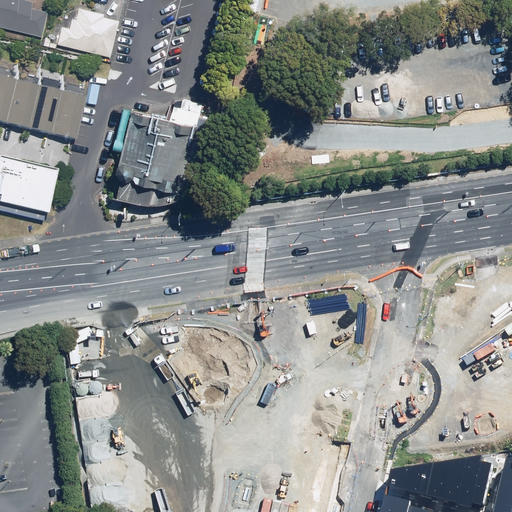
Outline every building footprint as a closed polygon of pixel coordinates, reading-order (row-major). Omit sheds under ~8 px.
[(0,0),(0,27),(40,38),(46,13),(29,9),(31,4),(17,0),(16,0),(0,0)] [(68,30),(61,28),(56,45),(109,59),(118,23),(101,18),(102,15),(78,9),(75,21),(70,20),(68,30)] [(82,97),(0,77),(0,123),(72,141),(82,97)] [(181,199),(200,126),(138,110),(117,192),(120,198),(147,204),(181,199)] [(0,161),(0,208),(42,219),(53,174),(0,161)] [(511,289),(487,292),(491,326),(506,324),(511,368),(511,289)] [(477,305),(447,311),(452,339),(438,342),(443,365),(486,356),(477,305)] [(243,330),(236,359),(306,377),(301,396),(322,401),(334,352),(243,330)] [(100,373),(97,354),(73,357),(92,489),(132,484),(128,453),(120,454),(108,372),(100,373)] [(153,454),(154,462),(150,463),(152,480),(157,480),(158,483),(195,479),(183,374),(169,376),(168,362),(141,365),(145,398),(155,397),(156,404),(153,404),(158,446),(162,446),(163,453),(153,454)] [(227,465),(207,467),(209,489),(241,487),(239,465),(234,465),(237,453),(260,459),(262,450),(277,454),(274,468),(298,474),(311,419),(219,396),(212,424),(220,426),(211,461),(227,465)] [(466,435),(482,432),(477,397),(437,403),(443,445),(467,442),(466,435)] [(472,459),(467,481),(487,486),(494,456),(472,459)] [(511,458),(505,459),(502,474),(511,476),(511,458)] [(454,462),(445,499),(461,503),(467,481),(472,459),(454,462)] [(435,465),(428,495),(445,499),(454,462),(435,465)] [(418,468),(413,491),(428,495),(435,465),(418,468)] [(395,471),(391,486),(413,491),(418,468),(395,471)] [(511,476),(502,474),(498,490),(511,493),(511,476)] [(482,508),(487,486),(467,481),(461,503),(482,508)] [(511,493),(498,490),(494,506),(511,510),(511,493)] [(384,511),(408,511),(410,506),(411,500),(388,495),(384,511)] [(298,511),(300,507),(267,499),(266,504),(262,503),(259,511),(298,511)]
